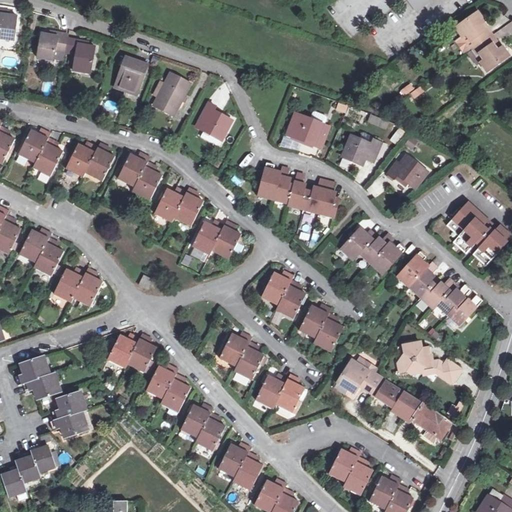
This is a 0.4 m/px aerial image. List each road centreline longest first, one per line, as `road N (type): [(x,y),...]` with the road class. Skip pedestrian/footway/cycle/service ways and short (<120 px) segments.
road 1 (residential): [(411,225),(375,216),(327,171),(265,153),(227,65),(21,0)]
road 2 (residential): [(0,103),(167,148),(276,243)]
road 3 (residential): [(345,511),(197,370),(148,308)]
road 4 (tertiary): [(435,511),(511,328)]
road 5 (residential): [(148,308),(89,240),(0,190)]
road 6 (residential): [(0,357),(148,308)]
road 7 (residential): [(311,377),(218,285)]
road 8 (residential): [(411,225),(511,306)]
road 9 (residential): [(509,221),(466,186),(411,225)]
